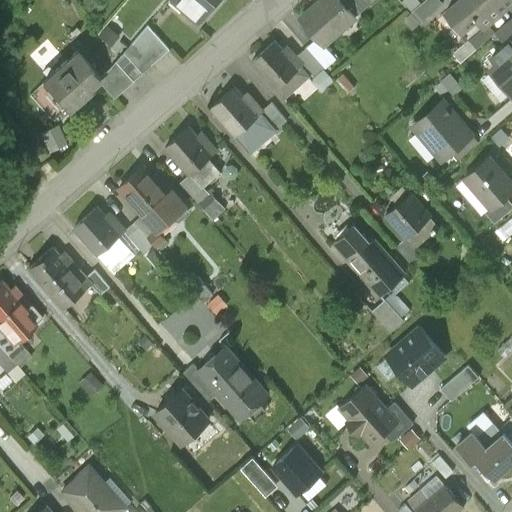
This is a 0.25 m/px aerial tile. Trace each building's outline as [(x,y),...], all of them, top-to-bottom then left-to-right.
[(103,8),(94,0),(89,0),(82,7),(94,18),(103,8)] [(221,0),(177,0),(170,8),(182,18),(192,7),(206,19),(221,0)] [(340,0),(322,0),(298,22),(316,41),(322,48),(356,17),(342,1),(340,0)] [(342,0),(342,1),(356,17),(374,0),(342,0)] [(411,13),(419,7),(413,0),(409,0),(402,6),(410,15),(411,13)] [(422,26),(445,7),(438,0),(427,0),(419,7),(411,13),(415,18),(422,26)] [(511,0),(462,0),(444,15),(466,42),(511,2),(511,0)] [(422,26),(415,18),(405,26),(413,34),(422,26)] [(96,76),(104,86),(117,98),(171,48),(150,26),(96,76)] [(77,27),(67,37),(77,47),(87,37),(77,27)] [(106,29),(97,38),(109,50),(118,41),(106,29)] [(280,39),(251,64),(283,100),(312,75),(296,58),(280,39)] [(316,41),(306,50),(321,67),(323,69),(333,60),(322,48),(316,41)] [(306,50),(296,58),(312,75),(321,67),(306,50)] [(42,83),(70,115),(104,86),(96,76),(76,53),(42,83)] [(511,58),(491,76),(511,99),(511,58)] [(347,75),(338,82),(350,96),(358,90),(347,75)] [(239,86),(212,110),(253,155),(279,131),(263,113),(239,86)] [(443,102),(412,128),(441,163),(472,137),(443,102)] [(274,103),(263,113),(279,131),(290,121),(274,103)] [(58,127),(42,134),(50,151),(66,144),(58,127)] [(187,130),(164,150),(189,178),(190,180),(191,179),(213,160),(217,156),(204,140),(199,145),(187,130)] [(460,184),(492,219),(511,200),(511,182),(489,158),(460,184)] [(223,172),(213,160),(191,179),(201,191),(223,172)] [(158,186),(143,169),(120,188),(143,215),(161,235),(175,223),(187,212),(162,182),(158,186)] [(191,179),(190,180),(189,178),(180,186),(202,212),(212,203),(201,191),(191,179)] [(408,193),(385,214),(409,240),(432,220),(408,193)] [(202,212),(211,222),(225,209),(217,200),(212,203),(202,212)] [(97,207),(71,230),(102,264),(132,237),(126,230),(111,214),(107,218),(97,207)] [(143,215),(134,223),(152,243),(161,235),(143,215)] [(152,243),(134,223),(126,230),(132,237),(143,250),(145,252),(153,245),(152,243)] [(175,223),(161,235),(152,243),(153,245),(159,252),(183,232),(175,223)] [(353,224),(334,242),(382,295),(402,277),(353,224)] [(132,237),(102,264),(113,276),(143,250),(132,237)] [(67,313),(94,289),(85,279),(65,257),(60,261),(51,250),(29,269),(67,313)] [(109,290),(93,271),(85,279),(94,289),(101,297),(109,290)] [(2,278),(0,278),(0,330),(5,336),(18,325),(23,330),(41,315),(14,285),(10,288),(2,278)] [(217,296),(204,308),(214,319),(227,308),(217,296)] [(406,317),(388,297),(372,312),(391,331),(406,317)] [(420,326),(386,355),(412,386),(446,358),(420,326)] [(5,336),(0,330),(0,345),(7,354),(15,347),(5,336)] [(511,340),(489,362),(496,371),(511,355),(511,340)] [(15,347),(7,354),(15,362),(26,352),(19,344),(15,347)] [(7,354),(0,345),(0,361),(9,372),(17,365),(15,362),(7,354)] [(193,370),(219,401),(238,424),(267,400),(221,346),(193,370)] [(0,380),(9,372),(0,361),(0,380)] [(17,365),(9,372),(17,382),(25,374),(17,365)] [(361,366),(351,374),(357,382),(367,374),(361,366)] [(190,367),(180,375),(209,409),(219,401),(193,370),(190,367)] [(476,378),(467,367),(442,389),(451,400),(476,378)] [(92,376),(82,385),(91,395),(101,387),(92,376)] [(208,421),(178,387),(150,412),(180,446),(208,421)] [(338,410),(371,447),(386,434),(398,424),(387,412),(364,387),(338,410)] [(398,424),(386,434),(394,443),(413,424),(395,405),(387,412),(398,424)] [(289,430),(296,438),(310,427),(303,419),(289,430)] [(67,422),(56,431),(66,442),(76,433),(67,422)] [(36,428),(26,436),(33,444),(43,435),(36,428)] [(459,447),(494,486),(511,469),(511,440),(511,439),(506,434),(491,448),(476,431),(459,447)] [(322,470),(297,442),(270,466),(296,495),(299,493),(323,471),(322,470)] [(278,485),(255,458),(242,470),(265,497),(278,485)] [(432,466),(445,480),(453,473),(440,459),(432,466)] [(91,465),(58,493),(74,511),(124,511),(128,509),(91,465)] [(407,504),(414,511),(460,511),(465,508),(445,486),(435,495),(427,486),(407,504)]
